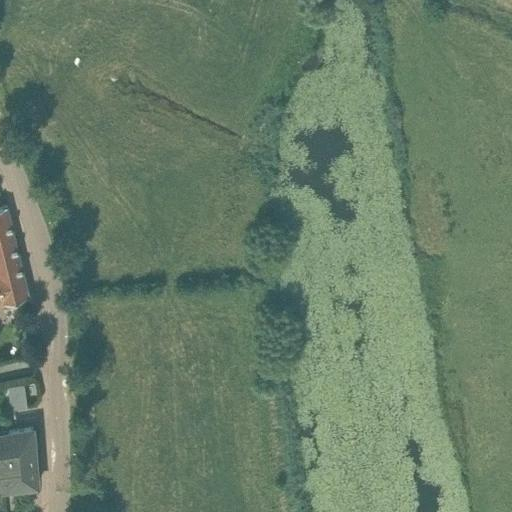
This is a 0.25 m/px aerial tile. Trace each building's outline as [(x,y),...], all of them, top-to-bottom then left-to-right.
[(0,302),(28,295),(6,203),(0,205),(0,302)] [(23,381),(26,403),(38,401),(35,379),(23,381)] [(5,381),(6,405),(23,405),(22,380),(5,381)] [(0,461),(2,461),(2,458),(2,457),(13,455),(12,451),(35,448),(33,426),(0,431),(0,461)] [(2,457),(2,458),(2,461),(0,461),(0,485),(17,485),(37,483),(35,448),(12,451),(13,455),(2,457)]
